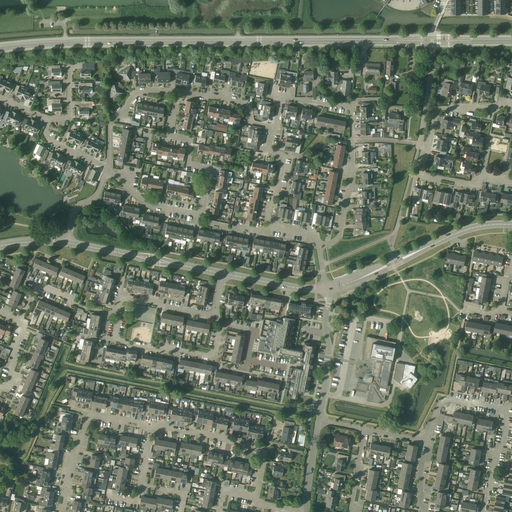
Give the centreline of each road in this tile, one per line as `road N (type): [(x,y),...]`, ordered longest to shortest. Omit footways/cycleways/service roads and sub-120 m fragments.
road 1 (tertiary): [(0,48),(383,41)]
road 2 (tertiary): [(222,273),(66,243)]
road 3 (residential): [(318,247),(340,233),(351,107)]
road 4 (residential): [(421,173),(436,111),(511,102)]
road 5 (tertiary): [(318,420),(329,345),(325,288)]
road 6 (residential): [(113,341),(207,355),(221,324)]
road 7 (residential): [(263,457),(220,436),(150,430)]
